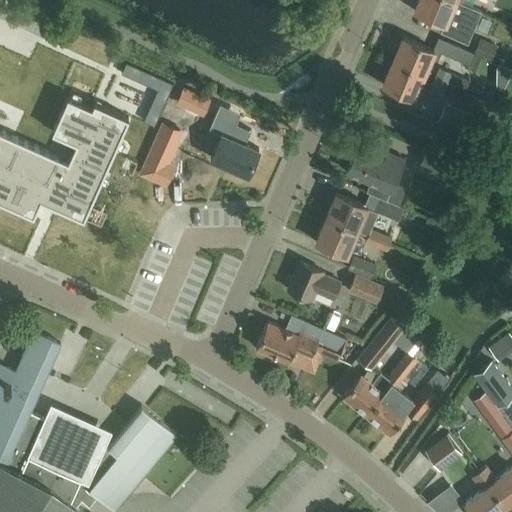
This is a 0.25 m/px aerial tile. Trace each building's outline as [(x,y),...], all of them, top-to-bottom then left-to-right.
[(477,9),(455,0),(418,0),(414,12),(443,24),(440,31),(467,43),(482,10),(477,8),(477,9)] [(455,0),(477,9),(461,2),(461,0),(455,0)] [(391,60),(424,74),(435,49),(402,35),(391,60)] [(449,41),(445,52),(470,63),(475,52),(449,41)] [(413,99),(424,74),(391,60),(380,84),(413,99)] [(155,125),(174,83),(125,61),(121,71),(158,88),(144,120),(155,125)] [(434,77),(446,83),(457,87),(461,77),(438,66),(434,77)] [(442,94),(446,83),(434,77),(429,89),(442,94)] [(183,87),(177,102),(203,113),(209,98),(183,87)] [(59,155),(41,198),(49,201),(58,205),(83,217),(85,214),(89,205),(99,181),(103,172),(114,148),(118,139),(128,116),(100,103),(96,101),(94,101),(92,106),(80,100),(70,96),(68,95),(52,130),(76,141),(72,150),(68,159),(59,155)] [(440,113),(437,119),(471,134),(477,119),(465,113),(444,104),(440,113)] [(246,176),(258,148),(241,140),(249,122),(218,108),(213,120),(222,125),(209,155),(235,167),(233,170),(246,176)] [(162,165),(178,131),(162,123),(139,174),(164,186),(172,169),(162,165)] [(0,198),(33,214),(41,198),(59,155),(0,128),(0,198)] [(377,195),(387,200),(404,159),(386,151),(383,158),(356,146),(346,170),(370,180),(366,191),(377,196),(377,195)] [(459,184),(467,166),(424,148),(417,166),(459,184)] [(371,209),(366,207),(367,204),(337,191),(326,216),(356,229),(356,230),(367,234),(389,243),(392,236),(370,227),(377,212),(398,220),(404,207),(387,200),(377,195),(377,196),(371,209)] [(345,255),(356,230),(356,229),(326,216),(315,242),(345,255)] [(386,250),(389,243),(367,234),(364,240),(386,250)] [(369,278),(376,263),(352,253),(346,268),(369,278)] [(333,297),(340,280),(321,272),(322,270),(299,260),(287,288),(312,299),(316,290),(333,297)] [(376,302),(383,284),(355,272),(347,290),(376,302)] [(390,315),(367,344),(382,356),(405,326),(390,315)] [(345,338),(323,327),(304,319),(298,333),(266,320),(255,346),(287,360),(292,350),(310,358),(317,343),(339,353),(345,338)] [(30,410),(60,342),(33,330),(15,369),(0,362),(0,511),(88,511),(76,503),(89,487),(115,508),(177,433),(141,403),(140,404),(141,405),(108,444),(30,410)] [(431,357),(435,351),(427,345),(422,350),(431,357)] [(408,350),(397,364),(400,366),(406,371),(417,359),(417,358),(412,353),(408,350)] [(511,388),(491,359),(473,372),(497,404),(511,393),(511,388)] [(397,364),(386,378),(391,381),(396,385),(406,371),(400,366),(397,364)] [(411,397),(404,407),(407,408),(406,410),(417,418),(447,379),(435,369),(412,398),(411,397)] [(360,373),(343,395),(367,413),(383,391),(391,381),(386,378),(379,373),(372,382),(360,373)] [(383,391),(367,413),(390,431),(406,410),(407,408),(404,407),(411,397),(401,390),(395,385),(396,385),(391,381),(383,391)] [(511,393),(497,404),(511,425),(511,393)] [(511,451),(511,430),(502,438),(511,451)] [(461,452),(447,433),(426,448),(440,468),(461,452)] [(480,470),(504,504),(511,498),(511,465),(495,478),(486,466),(480,470)] [(472,511),(494,511),(504,504),(480,470),(473,476),(482,488),(464,501),(472,511)] [(447,511),(462,501),(452,487),(434,500),(442,511),(447,511)]
